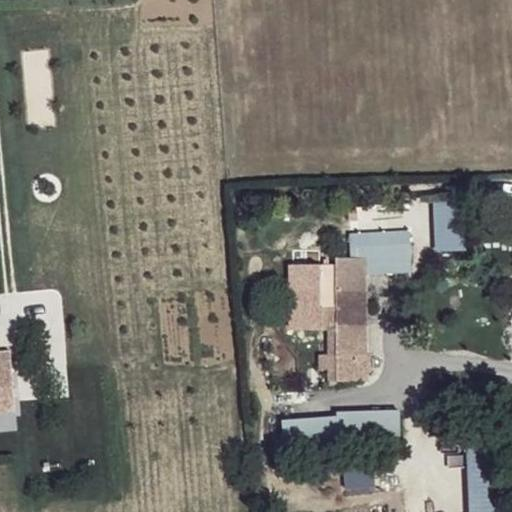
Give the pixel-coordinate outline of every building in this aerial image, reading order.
[(434,204),(434,255),(463,254),(463,203),(434,204)] [(349,260),(356,260),(357,275),(362,275),(407,273),(405,234),(348,237),(349,260)] [(333,328),(364,327),(362,275),(357,275),(356,260),(349,260),(334,261),(335,278),(298,280),(299,311),(317,310),(318,330),(330,330),(330,333),(334,333),(333,328)] [(366,357),(364,327),(333,328),(334,333),(330,333),(331,355),(359,353),(360,358),(366,357)] [(316,342),(331,341),(330,333),(330,330),(318,330),(315,330),(316,342)] [(335,385),(365,383),(365,375),(367,375),(366,357),(360,358),(359,353),(331,355),(332,370),(325,370),(326,388),(335,388),(335,385)] [(335,423),(280,424),(280,461),(335,460),(335,448),(397,446),(397,416),(335,417),(335,423)]
